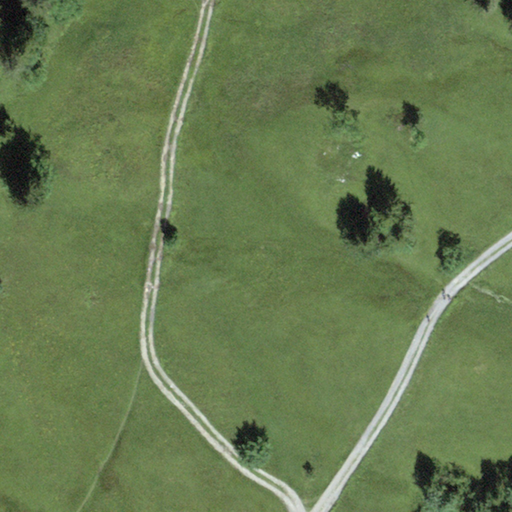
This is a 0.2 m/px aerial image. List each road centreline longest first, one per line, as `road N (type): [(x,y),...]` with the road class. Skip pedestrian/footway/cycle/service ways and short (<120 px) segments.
road 1 (track): [(209,0),(169,142),(147,342)]
road 2 (track): [(511,240),(441,302),(318,511)]
road 3 (track): [(147,342),(162,381),(297,511)]
